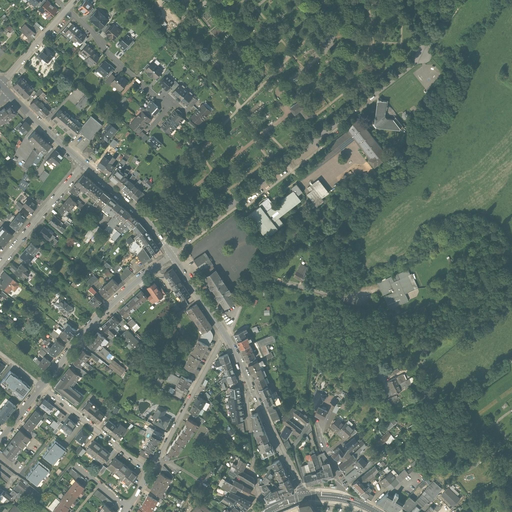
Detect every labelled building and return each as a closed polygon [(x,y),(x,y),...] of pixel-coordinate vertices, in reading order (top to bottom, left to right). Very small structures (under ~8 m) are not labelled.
[(84,15),(85,14),(91,7),(92,6),(90,4),(92,2),(90,0),(82,0),(83,0),(84,2),(78,9),(84,15)] [(42,14),(49,19),(57,10),(54,7),(53,7),(51,6),(52,5),(47,1),(46,2),(41,8),(39,9),(43,12),(42,14)] [(159,11),(153,5),(149,9),(155,15),(159,11)] [(94,9),(91,7),(85,14),(88,16),(91,12),(94,9)] [(105,24),(109,20),(97,10),(93,14),(89,19),(97,26),(97,27),(99,29),(100,28),(101,29),(105,24)] [(36,34),(35,33),(30,29),(24,24),(19,30),(24,34),(22,37),(22,39),(23,40),(25,40),(25,39),(28,42),(36,34)] [(39,29),(38,28),(34,24),(30,29),(35,33),(39,29)] [(71,39),(79,30),(72,24),(68,29),(64,33),(71,39)] [(109,24),(107,26),(103,31),(105,33),(111,26),(109,24)] [(113,24),(111,26),(105,33),(113,40),(117,36),(118,36),(119,35),(119,34),(121,31),(113,24)] [(225,29),(221,24),(211,32),(215,37),(225,29)] [(79,42),(80,42),(85,36),(79,30),(71,39),(75,42),(76,41),(77,40),(79,42)] [(126,35),(118,45),(118,46),(119,47),(120,47),(123,50),(126,47),(132,40),(133,39),(130,36),(129,37),(126,35)] [(135,42),(132,40),(126,47),(129,49),(135,42)] [(45,46),(46,48),(47,48),(52,52),(54,50),(47,44),(45,46)] [(93,50),(87,44),(82,50),(80,53),(86,58),(92,51),(93,50)] [(47,48),(46,48),(44,50),(41,52),(42,53),(40,56),(39,56),(42,59),(47,62),(54,54),(52,52),(47,48)] [(96,54),(92,51),(86,58),(85,60),(92,66),(100,56),(97,54),(96,54)] [(100,66),(95,71),(96,72),(98,71),(104,76),(106,74),(108,76),(111,74),(114,70),(105,61),(102,64),(101,64),(100,66)] [(442,75),(431,61),(414,74),(425,88),(442,75)] [(149,74),(150,75),(158,66),(153,62),(150,66),(146,69),(146,70),(149,74)] [(162,70),(158,66),(150,75),(151,76),(151,75),(155,79),(159,74),(162,70)] [(115,78),(111,74),(108,76),(104,81),(109,85),(111,83),(116,78),(115,78)] [(119,74),(116,78),(111,83),(119,90),(120,90),(121,89),(122,88),(122,87),(127,81),(119,74)] [(166,75),(159,83),(167,90),(170,87),(174,82),(166,75)] [(27,95),(33,90),(21,78),(15,83),(14,83),(14,84),(12,86),(25,98),(26,96),(27,97),(27,95)] [(175,80),(174,82),(170,87),(172,89),(177,83),(178,82),(175,80)] [(180,85),(177,83),(172,89),(171,90),(174,92),(180,85)] [(192,96),(180,85),(174,92),(172,94),(177,98),(176,98),(176,100),(177,100),(178,101),(179,101),(180,100),(184,104),(186,103),(192,96)] [(313,117),(292,90),(286,94),(294,104),(290,108),(295,114),(299,110),(307,121),(313,117)] [(37,111),(42,105),(47,101),(43,97),(46,95),(42,92),(38,97),(38,96),(37,97),(30,104),(37,111)] [(75,106),(80,110),(92,96),(87,92),(75,106)] [(195,98),(192,96),(186,103),(188,105),(189,105),(195,98)] [(195,98),(189,105),(191,107),(197,100),(195,98)] [(155,115),(159,110),(157,108),(158,106),(152,101),(146,107),(147,107),(154,113),(155,115)] [(191,117),(199,124),(212,109),(205,102),(202,105),(201,105),(199,106),(200,108),(191,117)] [(400,131),(400,130),(402,133),(405,131),(403,128),(402,128),(395,118),(393,120),(386,119),(385,117),(386,109),(386,104),(386,103),(378,102),(377,102),(374,126),(376,128),(400,131)] [(49,112),(42,105),(37,111),(43,117),(49,112)] [(9,106),(5,109),(4,108),(0,111),(0,115),(4,121),(10,116),(11,117),(16,113),(9,106)] [(140,109),(142,111),(147,116),(150,114),(145,110),(142,107),(140,109)] [(154,113),(147,107),(145,110),(150,114),(152,116),(154,113)] [(60,109),(51,119),(72,138),(77,132),(78,131),(81,127),(60,109)] [(142,111),(136,118),(145,126),(151,120),(147,116),(142,111)] [(173,114),(171,116),(179,124),(184,119),(179,115),(175,111),(173,113),(173,114)] [(410,115),(408,113),(405,112),(402,114),(401,118),(404,121),(407,121),(410,119),(410,115)] [(91,115),(81,127),(78,131),(89,140),(102,125),(91,115)] [(175,129),(179,124),(171,116),(169,118),(168,118),(166,121),(175,129)] [(139,133),(145,126),(136,118),(130,125),(139,133)] [(348,131),(329,146),(333,150),(299,177),(302,181),(355,140),(369,158),(368,160),(374,168),(388,157),(358,118),(346,128),(348,131)] [(196,126),(189,120),(187,122),(194,128),(196,126)] [(170,134),(175,129),(166,121),(164,123),(161,126),(162,126),(166,130),(170,134)] [(30,127),(25,122),(22,124),(18,128),(19,128),(23,133),(30,127)] [(117,130),(110,125),(100,136),(104,139),(104,138),(107,141),(111,137),(113,135),(113,134),(117,130)] [(37,148),(38,149),(45,142),(34,131),(28,138),(37,148)] [(148,137),(142,132),(138,136),(144,141),(148,137)] [(150,138),(147,141),(152,145),(151,146),(153,148),(154,147),(156,148),(158,146),(158,147),(161,144),(153,136),(151,139),(150,138)] [(118,143),(113,139),(109,145),(114,148),(118,143)] [(50,146),(45,142),(38,149),(43,154),(50,146)] [(88,146),(83,153),(88,157),(91,153),(93,150),(88,146)] [(37,148),(35,151),(38,154),(32,164),(35,166),(43,154),(38,149),(37,148)] [(28,170),(32,164),(38,154),(35,151),(33,150),(23,167),(28,170)] [(63,157),(55,151),(47,160),(55,167),(63,157)] [(126,153),(125,154),(119,162),(110,177),(117,183),(123,175),(124,175),(119,171),(130,155),(126,153)] [(111,159),(105,154),(97,166),(102,170),(103,170),(111,159)] [(103,170),(108,176),(115,167),(111,164),(116,158),(113,156),(111,159),(103,170)] [(43,182),(49,175),(44,171),(39,178),(43,182)] [(136,171),(128,180),(129,181),(131,183),(139,173),(136,171)] [(30,176),(26,174),(18,186),(24,191),(28,184),(24,181),(25,179),(28,181),(30,176)] [(125,177),(123,175),(117,183),(122,188),(129,181),(128,180),(125,177)] [(82,189),(85,192),(93,183),(86,177),(82,182),(79,179),(70,190),(77,195),(82,189)] [(146,178),(142,182),(145,184),(149,188),(152,184),(146,178)] [(318,180),(307,188),(310,192),(307,194),(313,202),(310,205),(313,209),(316,206),(317,207),(323,202),(321,200),(328,194),(318,180)] [(131,183),(129,181),(122,188),(128,193),(134,185),(131,183)] [(103,192),(93,183),(85,192),(88,195),(90,194),(96,200),(103,192)] [(291,188),(293,191),(297,196),(303,192),(296,184),(291,188)] [(137,187),(134,185),(128,193),(138,202),(145,195),(142,192),(137,187)] [(301,200),(297,196),(293,191),(274,206),(271,202),(268,198),(259,205),(260,207),(248,216),(266,238),(278,229),(283,225),(278,218),(301,200)] [(110,198),(103,192),(96,200),(93,204),(96,206),(97,205),(97,204),(98,202),(102,206),(102,207),(110,198)] [(28,198),(22,205),(23,206),(31,213),(36,206),(32,202),(32,201),(28,198)] [(69,198),(64,204),(70,209),(74,205),(74,206),(76,204),(69,198)] [(102,207),(113,216),(121,206),(110,198),(102,207)] [(76,204),(74,206),(74,205),(70,209),(73,212),(78,206),(81,209),(84,206),(78,201),(76,204)] [(66,215),(70,209),(64,204),(59,210),(64,215),(66,215)] [(130,214),(121,206),(113,216),(107,223),(109,225),(113,228),(120,219),(124,222),(130,214)] [(13,215),(12,216),(21,224),(27,218),(20,212),(15,217),(13,215)] [(118,237),(123,232),(134,218),(130,214),(124,222),(111,237),(115,241),(116,240),(118,237)] [(54,215),(49,222),(59,230),(61,227),(58,225),(61,221),(60,220),(61,219),(57,216),(56,217),(54,215)] [(73,221),(66,215),(64,215),(62,217),(66,221),(70,224),(73,221)] [(16,230),(21,224),(12,216),(12,217),(14,219),(9,224),(12,226),(11,227),(12,228),(13,228),(16,230)] [(132,230),(133,229),(139,222),(134,218),(123,232),(125,234),(129,230),(127,229),(128,228),(132,230)] [(109,225),(104,231),(105,232),(105,233),(111,237),(124,222),(120,219),(113,228),(109,225)] [(87,243),(95,231),(100,235),(104,231),(94,222),(85,237),(87,238),(85,242),(87,243)] [(138,234),(139,236),(146,230),(139,222),(133,229),(138,234)] [(2,226),(0,228),(0,243),(3,245),(12,234),(2,226)] [(53,234),(49,231),(50,230),(48,228),(47,229),(45,227),(39,233),(48,240),(52,235),(53,234)] [(139,236),(146,245),(153,240),(146,230),(139,236)] [(55,237),(52,235),(48,240),(54,246),(58,241),(54,238),(55,237)] [(134,253),(137,256),(143,248),(146,245),(139,236),(135,240),(134,241),(129,245),(130,246),(136,251),(134,253)] [(159,250),(153,240),(146,245),(152,255),(159,250)] [(34,245),(31,242),(26,249),(33,255),(39,249),(37,247),(38,246),(35,243),(34,245)] [(150,259),(143,248),(137,256),(143,264),(150,259)] [(33,255),(26,249),(20,256),(28,262),(34,256),(33,255)] [(193,260),(205,277),(216,270),(204,253),(193,260)] [(293,276),(300,280),(301,278),(303,279),(306,274),(304,272),(307,267),(301,263),(293,276)] [(25,276),(26,277),(30,272),(20,264),(16,269),(12,265),(9,268),(14,272),(13,272),(22,279),(25,276)] [(123,273),(119,277),(123,281),(132,273),(128,269),(129,268),(128,266),(123,272),(123,273)] [(183,285),(172,269),(164,274),(175,291),(183,285)] [(221,278),(216,270),(205,277),(210,286),(209,286),(210,287),(211,289),(212,288),(217,296),(217,297),(218,298),(219,300),(219,299),(225,307),(236,300),(230,292),(231,291),(229,288),(228,289),(223,281),(224,281),(222,278),(221,278)] [(393,293),(384,297),(389,310),(402,304),(408,302),(405,294),(417,289),(411,275),(410,275),(408,270),(392,277),(391,277),(377,283),(383,296),(392,292),(393,293)] [(0,280),(0,285),(3,288),(8,292),(13,287),(15,289),(19,285),(4,272),(0,276),(4,279),(2,282),(0,280)] [(95,275),(87,282),(91,286),(98,279),(95,275)] [(119,285),(113,279),(99,290),(105,297),(119,285)] [(148,288),(153,295),(156,299),(162,295),(163,295),(159,290),(155,283),(148,288)] [(175,291),(178,296),(187,291),(183,285),(175,291)] [(88,290),(94,295),(95,295),(95,296),(98,293),(92,287),(88,290)] [(132,313),(131,312),(141,303),(142,304),(148,299),(148,298),(145,295),(141,291),(136,295),(137,296),(134,298),(126,304),(127,305),(124,307),(119,311),(123,315),(126,318),(132,313)] [(187,291),(178,296),(182,302),(185,300),(191,296),(187,291)] [(95,295),(94,295),(89,301),(96,307),(101,301),(95,296),(95,295)] [(157,301),(156,299),(153,295),(148,298),(148,299),(152,304),(157,301)] [(64,301),(59,298),(54,304),(52,306),(51,307),(56,311),(58,309),(67,316),(68,314),(69,314),(72,311),(71,311),(73,308),(64,301)] [(185,300),(182,302),(180,303),(183,308),(188,305),(185,300)] [(196,305),(187,311),(202,334),(203,334),(209,329),(212,328),(196,305)] [(114,316),(108,322),(118,332),(119,328),(117,326),(120,322),(114,316)] [(128,322),(135,331),(140,328),(134,318),(128,322)] [(181,338),(170,321),(165,325),(176,342),(181,338)] [(112,337),(118,332),(108,322),(102,328),(108,334),(109,333),(110,335),(112,337)] [(67,328),(65,330),(72,336),(76,331),(72,328),(66,323),(64,326),(67,328)] [(49,335),(55,340),(59,335),(60,334),(56,331),(54,329),(49,335)] [(202,334),(199,341),(208,346),(212,339),(213,338),(213,336),(213,335),(212,334),(209,329),(203,334),(202,334)] [(234,335),(237,341),(246,337),(244,333),(247,331),(246,329),(234,335)] [(68,341),(72,336),(65,330),(63,332),(62,331),(60,334),(59,335),(64,338),(68,341)] [(139,341),(127,330),(121,336),(129,344),(132,347),(139,341)] [(98,333),(93,339),(100,345),(102,341),(103,342),(103,343),(106,345),(109,342),(107,340),(98,333)] [(275,340),(274,334),(250,345),(252,350),(254,349),(257,348),(261,357),(269,353),(268,350),(266,346),(265,345),(275,340)] [(247,336),(246,337),(237,341),(241,349),(250,345),(248,341),(251,340),(251,337),(248,338),(247,336)] [(94,351),(100,345),(93,339),(87,346),(90,347),(89,349),(91,350),(92,349),(94,351)] [(57,340),(53,345),(60,351),(64,346),(57,340)] [(199,341),(191,355),(200,360),(208,346),(199,341)] [(132,347),(129,344),(126,348),(131,353),(135,350),(132,347)] [(55,357),(60,351),(53,345),(51,348),(48,346),(46,349),(48,351),(51,353),(50,354),(51,355),(52,354),(55,357)] [(250,345),(241,349),(246,362),(255,357),(253,352),(252,350),(250,345)] [(110,353),(103,348),(100,352),(106,358),(110,353)] [(86,362),(89,358),(91,356),(88,354),(89,353),(87,351),(86,352),(84,350),(78,357),(86,362)] [(97,362),(98,362),(99,359),(92,354),(91,356),(89,358),(91,359),(91,358),(97,362)] [(215,363),(216,367),(230,361),(227,354),(224,355),(219,357),(220,361),(215,363)] [(194,373),(200,360),(191,355),(184,367),(194,373)] [(51,363),(44,357),(40,361),(35,357),(33,360),(45,370),(51,363)] [(81,368),(86,362),(78,357),(74,363),(76,364),(75,365),(78,367),(78,366),(80,368),(81,368)] [(248,365),(251,372),(263,367),(266,365),(265,364),(264,364),(262,360),(258,362),(257,361),(248,365)] [(112,361),(108,366),(121,376),(125,371),(112,361)] [(223,368),(224,370),(232,367),(230,361),(216,367),(215,367),(216,370),(223,368)] [(398,366),(387,371),(389,375),(399,370),(398,366)] [(69,367),(64,374),(75,382),(80,376),(76,373),(69,367)] [(225,374),(223,376),(224,377),(234,373),(232,367),(224,370),(225,374)] [(265,371),(263,367),(251,372),(255,381),(263,377),(267,375),(265,370),(265,371)] [(80,368),(76,373),(80,376),(84,379),(88,374),(81,368),(80,368)] [(22,397),(22,398),(30,387),(27,384),(23,381),(22,382),(17,377),(18,377),(14,373),(13,374),(10,371),(2,381),(22,397)] [(387,379),(391,385),(404,378),(405,378),(403,372),(387,379)] [(236,379),(234,373),(224,377),(221,379),(222,380),(222,382),(226,381),(227,379),(228,383),(236,379)] [(76,382),(75,382),(64,374),(54,387),(76,405),(84,396),(72,387),(76,382)] [(166,381),(176,386),(180,379),(171,374),(166,381)] [(184,391),(186,391),(192,381),(182,376),(180,379),(176,386),(184,391)] [(158,377),(153,387),(158,389),(163,379),(158,377)] [(264,379),(263,377),(255,381),(259,390),(267,386),(266,384),(270,383),(268,378),(264,379)] [(407,384),(404,378),(391,385),(393,392),(401,387),(401,386),(402,386),(403,386),(407,384)] [(239,387),(236,379),(228,383),(230,388),(239,387)] [(176,386),(174,390),(173,394),(181,398),(184,391),(176,386)] [(269,389),(267,386),(259,390),(262,398),(273,393),(271,388),(269,389)] [(230,388),(231,397),(240,396),(239,387),(230,388)] [(327,397),(327,396),(326,395),(327,392),(318,388),(317,391),(315,395),(314,398),(314,409),(317,410),(318,406),(322,399),(324,399),(325,400),(325,399),(326,399),(327,397)] [(396,392),(389,396),(390,398),(392,401),(399,398),(396,392)] [(275,398),(273,393),(262,398),(266,406),(274,402),(273,399),(275,398)] [(205,402),(208,403),(210,401),(205,395),(202,397),(202,396),(201,397),(202,398),(202,399),(206,401),(205,402)] [(198,396),(194,404),(204,410),(208,403),(205,402),(206,401),(202,399),(202,398),(201,397),(198,396)] [(281,403),(279,400),(281,399),(279,396),(275,398),(273,399),(274,402),(266,406),(267,409),(272,407),(275,405),(281,403)] [(330,402),(334,406),(339,401),(335,397),(330,402)] [(53,406),(44,399),(39,405),(48,412),(53,406)] [(0,410),(0,421),(2,423),(7,416),(8,416),(10,413),(9,413),(15,405),(8,400),(0,410)] [(82,410),(92,417),(98,410),(99,408),(89,400),(82,410)] [(201,415),(204,410),(194,404),(190,412),(197,416),(199,414),(201,415)] [(292,406),(286,414),(291,417),(293,415),(301,420),(306,424),(309,421),(306,418),(307,416),(304,414),(303,416),(300,413),(302,411),(296,407),(295,409),(292,406)] [(323,419),(327,410),(318,406),(317,410),(314,414),(323,419)] [(155,423),(164,428),(169,419),(163,416),(166,410),(159,407),(153,417),(157,419),(155,423)] [(35,410),(29,418),(36,424),(42,416),(35,410)] [(104,415),(98,410),(92,417),(99,423),(104,416),(105,415),(104,415)] [(65,416),(60,411),(58,413),(56,416),(59,418),(58,419),(61,421),(65,416)] [(107,411),(104,415),(105,415),(104,416),(109,419),(113,414),(110,413),(107,411)] [(279,419),(276,411),(269,414),(272,422),(279,419)] [(253,434),(255,434),(265,432),(257,413),(251,415),(253,434)] [(288,420),(291,417),(286,414),(281,421),(294,431),(293,432),(298,435),(302,430),(288,420)] [(393,417),(385,424),(389,428),(397,421),(393,417)] [(37,425),(36,424),(29,418),(23,426),(27,429),(30,431),(32,428),(33,429),(37,425)] [(63,424),(60,427),(69,434),(76,425),(68,418),(63,424)] [(184,447),(187,441),(188,441),(191,436),(192,436),(195,431),(196,431),(198,427),(196,426),(197,424),(188,419),(185,423),(188,424),(187,425),(186,425),(183,431),(183,430),(180,436),(179,435),(176,441),(175,441),(172,446),(171,446),(167,454),(171,457),(172,455),(173,455),(175,456),(177,454),(178,454),(180,451),(181,452),(184,446),(184,447)] [(331,426),(337,432),(344,424),(337,419),(336,420),(334,420),(333,421),(333,423),(331,426)] [(103,427),(110,432),(115,426),(108,420),(103,427)] [(348,420),(344,424),(337,432),(344,439),(350,433),(350,434),(354,429),(351,426),(353,424),(348,420)] [(54,430),(58,425),(54,421),(50,426),(54,430)] [(59,430),(58,430),(60,427),(63,424),(60,422),(58,425),(54,430),(53,432),(55,434),(59,430)] [(118,428),(115,426),(110,432),(119,439),(127,429),(121,424),(118,428)] [(287,439),(291,433),(297,437),(298,435),(293,432),(294,431),(286,426),(280,435),(287,439)] [(155,428),(151,435),(160,439),(162,434),(158,432),(159,431),(155,428)] [(79,432),(75,437),(78,440),(79,439),(83,442),(89,434),(83,429),(80,433),(79,432)] [(212,432),(207,429),(200,442),(205,445),(212,432)] [(19,430),(11,440),(21,448),(21,449),(30,438),(19,430)] [(380,438),(378,440),(381,444),(386,440),(392,435),(389,431),(381,439),(380,438)] [(257,443),(258,448),(260,452),(272,446),(265,432),(255,434),(259,442),(257,443)] [(160,439),(151,435),(144,448),(147,449),(150,451),(152,452),(160,439)] [(279,436),(286,451),(291,448),(287,441),(288,441),(287,439),(280,435),(279,436)] [(395,438),(392,435),(386,440),(389,443),(395,438)] [(309,441),(307,436),(297,447),(300,450),(306,446),(305,442),(309,441)] [(11,460),(21,448),(11,440),(2,452),(11,460)] [(47,449),(42,456),(53,465),(66,449),(55,440),(49,447),(47,449)] [(86,450),(94,456),(102,447),(93,440),(86,450)] [(343,461),(350,455),(348,452),(360,442),(358,440),(354,444),(346,450),(347,451),(344,455),(340,458),(343,461)] [(344,448),(346,450),(354,444),(351,440),(344,446),(344,448)] [(361,447),(353,454),(356,458),(360,454),(359,453),(366,446),(364,444),(361,447)] [(86,451),(80,446),(75,452),(81,456),(86,451)] [(274,451),(272,446),(260,452),(262,457),(264,456),(265,457),(267,455),(272,453),(274,452),(274,451)] [(110,453),(102,447),(94,456),(103,463),(110,453)] [(338,461),(340,458),(344,455),(338,448),(334,451),(335,452),(331,456),(338,461)] [(146,458),(148,453),(149,453),(150,451),(147,449),(146,452),(145,451),(144,451),(141,450),(139,454),(146,458)] [(382,450),(370,461),(372,463),(385,452),(382,450)] [(313,463),(315,471),(320,469),(316,458),(315,456),(313,451),(309,452),(310,454),(313,463)] [(329,462),(323,453),(319,455),(323,468),(320,469),(315,471),(318,482),(333,478),(330,464),(329,462)] [(318,482),(315,471),(313,463),(310,454),(305,455),(308,464),(310,474),(304,476),(307,485),(318,482)] [(348,458),(352,462),(357,458),(356,458),(353,454),(348,458)] [(319,455),(315,456),(316,458),(320,469),(323,468),(319,455)] [(107,466),(114,471),(121,462),(115,457),(107,466)] [(240,458),(236,465),(233,464),(230,469),(240,475),(242,471),(243,471),(247,462),(240,458)] [(342,470),(352,462),(348,458),(339,466),(342,470)] [(361,458),(355,463),(361,469),(367,464),(361,458)] [(279,460),(271,464),(274,471),(282,467),(279,460)] [(31,470),(26,477),(37,485),(49,470),(38,461),(33,468),(32,467),(30,470),(31,470)] [(373,464),(372,463),(370,461),(367,464),(361,469),(360,470),(348,481),(347,481),(349,483),(350,483),(373,464)] [(475,465),(468,468),(469,471),(476,468),(482,463),(480,461),(475,465)] [(129,468),(121,462),(114,471),(122,478),(129,468)] [(107,468),(101,464),(97,469),(102,473),(107,468)] [(269,480),(275,472),(274,471),(271,464),(266,467),(268,472),(262,480),(263,480),(266,483),(268,481),(269,480)] [(301,467),(304,476),(310,474),(308,464),(301,467)] [(168,474),(167,477),(170,479),(172,480),(174,477),(163,465),(161,470),(168,474)] [(375,466),(369,470),(373,475),(375,473),(378,470),(376,468),(375,466)] [(288,478),(282,467),(274,471),(275,472),(277,477),(276,477),(277,480),(278,479),(280,482),(288,478)] [(138,476),(129,468),(122,478),(121,478),(130,485),(138,476)] [(345,477),(348,481),(360,470),(358,468),(356,470),(355,468),(345,477)] [(68,473),(76,480),(82,485),(86,480),(72,469),(68,473)] [(239,477),(240,475),(230,469),(227,474),(234,478),(236,475),(239,477)] [(380,481),(385,487),(395,478),(399,474),(394,469),(380,481)] [(399,482),(412,471),(410,469),(407,472),(404,469),(399,474),(395,478),(399,482)] [(0,477),(6,482),(9,478),(0,470),(0,477)] [(211,470),(203,480),(205,481),(211,473),(213,474),(214,473),(211,470)] [(364,474),(368,479),(373,475),(369,470),(364,474)] [(242,471),(240,475),(239,477),(254,486),(254,478),(243,471),(242,471)] [(160,473),(157,479),(167,484),(170,479),(167,477),(160,473)] [(378,476),(375,473),(373,475),(368,479),(362,484),(365,486),(368,482),(370,484),(374,479),(378,476)] [(362,484),(368,479),(364,474),(358,480),(362,484)] [(229,481),(232,483),(231,485),(237,488),(241,490),(243,486),(243,485),(230,478),(229,481)] [(281,487),(277,489),(280,497),(293,491),(293,489),(288,478),(280,482),(280,483),(279,484),(281,487)] [(389,491),(399,482),(395,478),(385,487),(389,491)] [(155,483),(154,484),(164,490),(167,484),(157,479),(156,481),(155,481),(154,483),(155,483)] [(235,492),(237,488),(231,485),(232,483),(229,481),(225,479),(221,486),(229,490),(235,492)] [(374,479),(370,484),(360,495),(366,498),(366,497),(371,500),(374,496),(369,493),(374,486),(378,482),(374,479)] [(76,480),(72,485),(83,494),(85,492),(82,490),(85,487),(82,485),(76,480)] [(365,486),(362,484),(358,480),(351,485),(356,490),(360,495),(370,484),(368,482),(365,486)] [(416,511),(427,501),(428,503),(442,488),(434,480),(425,490),(415,500),(409,496),(403,504),(401,505),(404,508),(401,511),(416,511)] [(20,481),(9,494),(7,492),(6,493),(3,490),(0,493),(0,498),(3,501),(4,499),(7,501),(10,496),(11,497),(12,496),(14,498),(15,498),(23,496),(24,495),(23,494),(24,492),(29,496),(32,491),(26,486),(20,481)] [(260,490),(265,495),(271,489),(267,485),(269,483),(268,481),(266,483),(264,484),(259,485),(260,490)] [(161,495),(164,490),(154,484),(151,490),(157,493),(161,495)] [(81,496),(83,494),(72,485),(68,490),(76,497),(78,495),(81,496)] [(251,489),(243,486),(241,490),(249,494),(251,489)] [(448,488),(442,495),(453,506),(460,499),(456,496),(459,493),(451,486),(449,488),(448,488)] [(93,494),(105,504),(110,507),(113,503),(97,489),(93,494)] [(277,489),(272,491),(271,489),(265,495),(264,496),(267,501),(269,501),(280,497),(277,489)] [(68,490),(64,495),(75,504),(76,501),(74,500),(76,497),(68,490)] [(241,503),(244,504),(245,504),(249,506),(252,503),(230,492),(228,495),(232,498),(230,501),(239,506),(241,503)] [(387,493),(376,503),(390,511),(395,511),(401,505),(403,504),(395,499),(398,495),(396,493),(393,497),(387,493)] [(239,506),(230,501),(232,498),(228,495),(226,494),(222,500),(220,502),(220,503),(219,502),(219,503),(228,508),(232,504),(238,507),(239,506)] [(73,506),(75,504),(64,495),(60,500),(60,501),(68,507),(70,504),(73,506)] [(147,495),(145,500),(155,505),(158,500),(153,498),(147,495)] [(145,500),(142,504),(152,510),(155,505),(145,500)] [(60,501),(56,505),(64,511),(69,511),(67,510),(69,508),(68,507),(60,501)] [(249,506),(245,504),(244,504),(241,503),(239,506),(238,507),(244,511),(249,506)] [(300,511),(315,511),(310,504),(308,503),(299,505),(300,511)]
